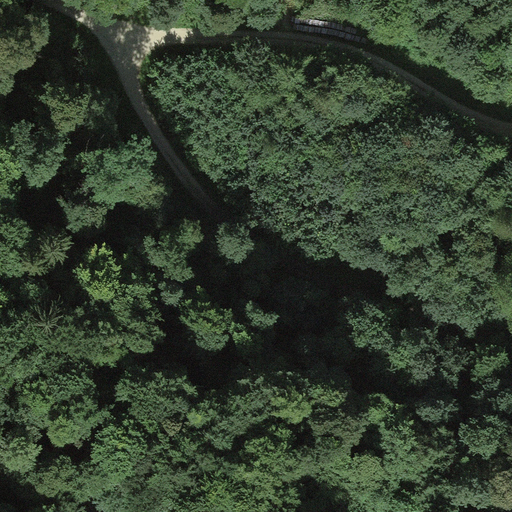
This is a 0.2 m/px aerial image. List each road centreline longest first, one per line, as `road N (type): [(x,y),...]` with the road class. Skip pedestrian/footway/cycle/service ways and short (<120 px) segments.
road 1 (track): [(511,336),(293,268),(204,203),(138,103),(124,47)]
road 2 (track): [(511,129),(477,123),(337,47),(237,38),(124,47),(60,0)]
